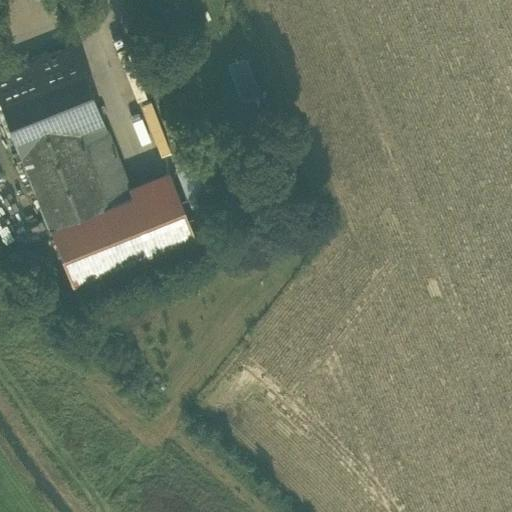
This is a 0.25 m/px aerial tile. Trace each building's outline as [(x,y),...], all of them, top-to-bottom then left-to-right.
[(73,42),(59,48),(68,71),(81,66),(73,42)] [(0,71),(0,97),(68,71),(59,48),(0,71)] [(81,66),(68,71),(0,97),(0,101),(16,141),(98,109),(82,66),(81,66)] [(131,193),(98,109),(16,141),(49,225),(131,193)] [(200,154),(174,164),(190,205),(211,197),(206,186),(212,184),(200,154)] [(172,177),(131,193),(49,225),(71,282),(194,234),(172,177)] [(194,234),(71,282),(79,301),(201,253),(194,234)] [(145,285),(101,302),(112,332),(157,314),(145,285)]
